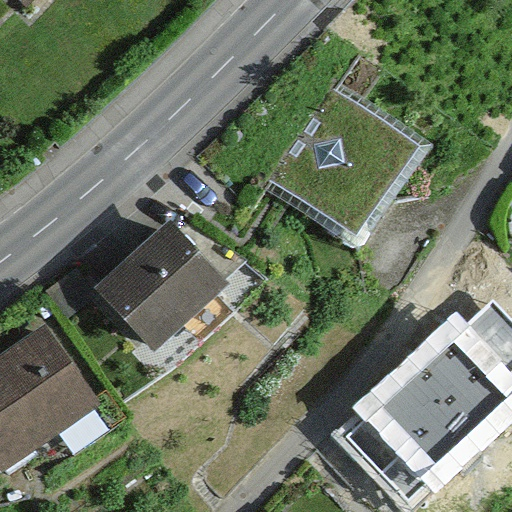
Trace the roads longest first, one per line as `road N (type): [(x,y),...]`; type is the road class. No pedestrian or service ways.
road 1 (residential): [(236,511),(374,365),(511,147)]
road 2 (tertiary): [(286,0),(48,230),(0,262)]
